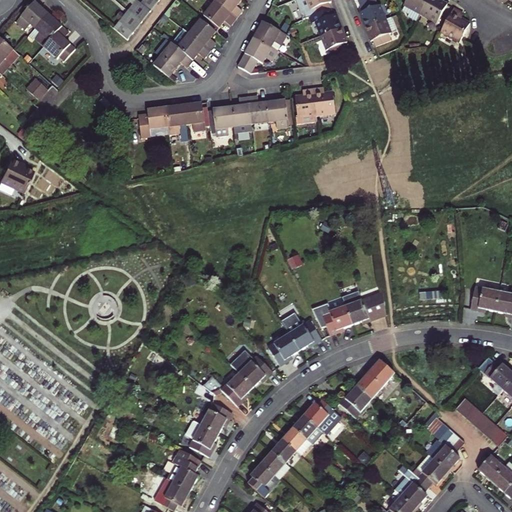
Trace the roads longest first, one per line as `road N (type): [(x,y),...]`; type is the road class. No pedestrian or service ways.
road 1 (residential): [(203,511),(258,420),(314,373),(417,335),(511,343)]
road 2 (residential): [(58,0),(94,35),(119,96),(192,93),(224,73)]
